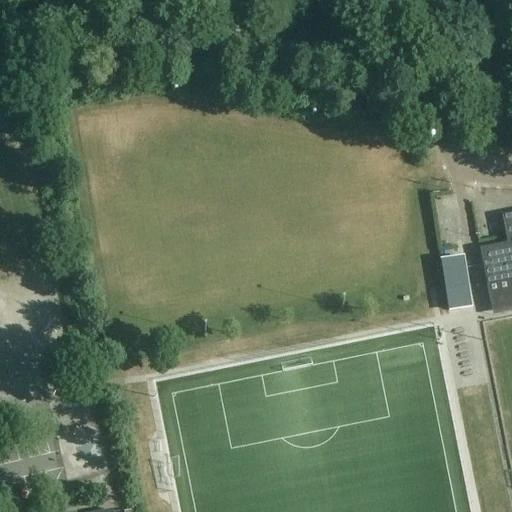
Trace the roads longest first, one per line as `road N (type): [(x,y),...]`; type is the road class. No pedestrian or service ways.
road 1 (unclassified): [(222,46),(511,95)]
road 2 (unclassified): [(85,23),(222,46)]
